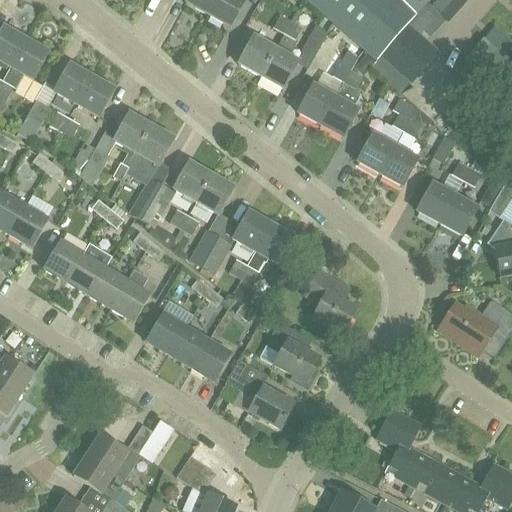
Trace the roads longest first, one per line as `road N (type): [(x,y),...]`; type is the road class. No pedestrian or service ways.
road 1 (residential): [(386,335),(404,301),(397,269),(75,0)]
road 2 (residential): [(283,497),(223,453),(219,428),(142,376),(118,378),(103,369)]
road 3 (residential): [(283,497),(386,335)]
road 4 (residential): [(0,476),(46,441),(103,369)]
road 5 (residential): [(511,413),(386,335)]
road 6 (residential): [(103,369),(0,303)]
